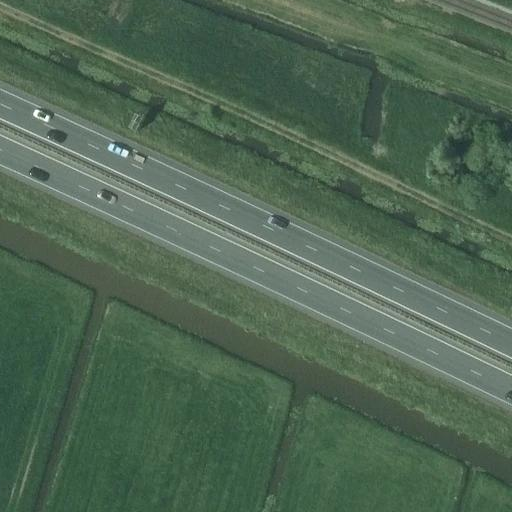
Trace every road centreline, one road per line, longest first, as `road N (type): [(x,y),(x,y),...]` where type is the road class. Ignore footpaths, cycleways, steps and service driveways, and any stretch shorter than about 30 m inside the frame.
road 1 (trunk): [(0,150),(511,392)]
road 2 (trunk): [(511,347),(0,106)]
road 3 (track): [(0,7),(511,243)]
